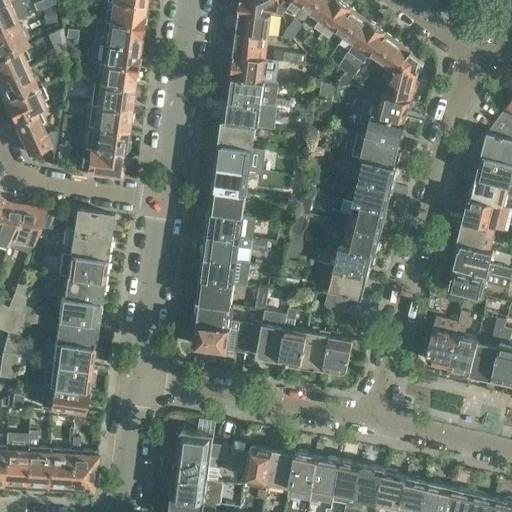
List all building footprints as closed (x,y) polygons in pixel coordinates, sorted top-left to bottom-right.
[(27,14),(20,0),(5,0),(0,2),(0,26),(18,19),(27,14)] [(111,0),(109,19),(142,24),(142,23),(145,21),(145,16),(143,13),(145,3),(127,0),(111,0)] [(240,0),(239,8),(262,11),(264,1),(265,0),(240,0)] [(289,5),(288,7),(296,12),(300,6),(309,13),(318,0),(292,0),(290,3),(289,5)] [(341,0),(318,0),(309,13),(318,20),(314,26),(322,31),(343,1),(341,0)] [(284,1),(280,6),(283,14),(288,7),(289,5),(284,1)] [(343,1),(322,31),(330,36),(334,31),(343,37),(360,14),(343,1)] [(283,14),(280,6),(273,5),(272,12),(283,14)] [(54,7),(43,8),(44,24),(56,22),(54,7)] [(240,13),(238,31),(269,35),(272,12),(262,11),(239,8),(239,12),(240,13)] [(360,14),(343,37),(352,44),(338,65),(345,70),(356,55),(377,26),(360,14)] [(292,16),(288,23),(297,30),(301,22),(292,16)] [(96,17),(94,37),(139,44),(140,37),(143,34),(144,29),(142,26),(142,24),(109,19),(96,17)] [(18,19),(0,26),(0,51),(0,53),(1,54),(2,54),(8,51),(8,52),(21,46),(29,42),(28,40),(27,38),(30,36),(24,24),(21,25),(18,19)] [(296,30),(287,24),(280,36),(291,38),(296,30)] [(63,26),(48,33),(57,53),(66,48),(64,35),(63,26)] [(377,26),(356,55),(345,70),(337,81),(347,84),(364,61),(368,55),(377,61),(394,38),(377,26)] [(79,28),(68,27),(67,35),(73,36),(78,36),(79,28)] [(238,31),(235,53),(266,57),(269,35),(238,31)] [(303,41),(311,47),(317,38),(309,33),(303,41)] [(72,56),(73,36),(67,35),(64,35),(66,48),(68,56),(72,56)] [(91,58),(103,60),(137,65),(140,63),(140,58),(138,54),(139,44),(94,37),(92,49),(91,58)] [(394,38),(377,61),(386,68),(382,74),(389,80),(391,78),(392,79),(412,52),(412,51),(394,38)] [(311,47),(318,53),(325,45),(317,39),(311,47)] [(1,54),(0,54),(0,78),(29,65),(21,46),(8,52),(8,51),(2,54),(1,54)] [(306,53),(275,49),(274,58),(280,59),(284,60),(305,63),(306,53)] [(66,50),(57,54),(61,65),(65,65),(66,55),(66,50)] [(382,92),(382,94),(410,101),(418,69),(417,69),(420,57),(412,52),(392,79),(396,82),(394,91),(385,87),(381,92),(382,92)] [(235,53),(232,75),(277,81),(280,59),(266,57),(235,53)] [(72,56),(68,56),(67,64),(65,75),(74,76),(77,57),(72,56)] [(89,79),(100,81),(134,86),(135,78),(138,76),(138,70),(136,67),(137,65),(103,60),(101,76),(89,74),(89,79)] [(29,65),(0,78),(0,88),(0,89),(0,94),(2,98),(5,98),(5,99),(5,100),(38,86),(29,65)] [(324,67),(316,66),(314,85),(321,86),(324,67)] [(62,81),(63,75),(54,79),(57,84),(62,81)] [(232,75),(229,97),(275,103),(277,95),(278,81),(277,81),(232,75)] [(74,79),(64,78),(63,86),(73,87),(74,79)] [(371,90),(381,92),(385,85),(374,78),(371,90)] [(336,83),(323,80),(321,86),(319,96),(332,100),(336,83)] [(99,81),(96,101),(131,107),(132,99),(135,98),(136,91),(133,88),(134,86),(100,81),(99,81)] [(38,86),(5,100),(6,102),(4,104),(7,110),(10,111),(14,119),(15,120),(47,105),(38,86)] [(364,109),(370,111),(372,111),(406,120),(410,101),(382,94),(373,91),(371,101),(356,97),(354,107),(364,109)] [(277,95),(275,103),(290,105),(291,97),(277,95)] [(223,117),(222,119),(259,124),(274,126),(278,104),(275,103),(229,97),(227,108),(224,107),(223,117)] [(511,98),(502,112),(511,119),(511,98)] [(96,101),(93,124),(127,129),(129,121),(132,118),(133,112),(130,109),(131,107),(96,101)] [(47,105),(15,120),(16,121),(14,124),(16,130),(19,130),(30,151),(32,150),(35,153),(40,150),(40,146),(46,144),(54,146),(55,136),(49,135),(37,111),(47,106),(47,105)] [(326,121),(328,112),(318,109),(315,118),(326,121)] [(364,109),(358,131),(359,132),(400,142),(406,120),(372,111),(370,111),(364,109)] [(73,112),(63,111),(62,118),(72,120),(73,112)] [(511,119),(502,112),(501,112),(488,130),(511,136),(511,119)] [(222,119),(219,142),(253,146),(256,125),(259,124),(222,119)] [(72,122),(62,120),(61,128),(71,129),(72,122)] [(326,125),(316,122),(313,133),(323,136),(326,125)] [(93,124),(90,145),(125,150),(127,148),(128,142),(126,139),(127,129),(93,124)] [(487,131),(482,153),(511,160),(511,136),(488,130),(487,131)] [(364,157),(397,164),(398,162),(400,153),(398,153),(400,142),(359,132),(354,153),(361,155),(361,156),(364,156),(364,157)] [(57,160),(56,165),(66,166),(69,144),(59,142),(57,160)] [(218,153),(216,164),(250,168),(254,169),(259,169),(260,158),(261,147),(253,146),(219,142),(218,153)] [(90,145),(86,169),(121,173),(121,172),(124,170),(125,163),(123,161),(124,151),(125,150),(90,145)] [(325,147),(315,145),(314,153),(324,153),(325,147)] [(511,160),(482,153),(477,174),(510,182),(511,183),(511,160)] [(397,167),(397,164),(364,157),(361,170),(339,164),(337,173),(341,174),(340,174),(392,186),(394,177),(397,175),(398,170),(397,167)] [(215,177),(213,186),(247,191),(250,168),(216,164),(216,167),(213,169),(212,173),(215,177)] [(340,174),(338,182),(357,187),(354,200),(387,208),(392,186),(340,174)] [(469,194),(468,196),(505,205),(507,193),(511,194),(511,183),(510,182),(477,174),(474,186),(472,185),(469,195),(469,194)] [(213,186),(210,209),(244,214),(247,191),(213,186)] [(303,194),(300,208),(307,209),(310,195),(303,194)] [(463,217),(496,225),(506,228),(511,208),(511,207),(505,205),(468,196),(463,217)] [(0,207),(0,239),(9,240),(23,203),(21,199),(14,198),(12,201),(6,199),(0,207)] [(341,211),(329,208),(327,217),(331,218),(381,231),(387,208),(354,200),(344,198),(341,211)] [(23,203),(9,240),(33,243),(43,213),(47,203),(46,203),(45,206),(36,204),(35,201),(28,200),(26,203),(23,203)] [(75,211),(73,230),(108,235),(110,226),(113,224),(114,218),(111,215),(112,212),(76,207),(75,211)] [(210,209),(207,231),(253,237),(256,216),(244,214),(210,209)] [(48,210),(42,227),(52,228),(54,215),(54,211),(48,210)] [(331,218),(326,216),(322,229),(345,234),(343,244),(340,243),(376,252),(377,251),(379,249),(381,244),(379,242),(381,231),(331,218)] [(463,217),(458,240),(491,248),(496,225),(463,217)] [(297,218),(294,231),(302,233),(305,220),(297,218)] [(70,252),(105,257),(107,248),(110,246),(111,240),(108,237),(108,235),(73,230),(64,228),(63,242),(56,242),(55,250),(70,252)] [(511,231),(501,229),(499,237),(510,240),(511,231)] [(204,253),(204,254),(238,259),(251,260),(253,248),(268,250),(270,239),(253,237),(207,231),(205,242),(203,245),(202,249),(204,253)] [(279,232),(278,240),(289,242),(290,234),(279,232)] [(457,253),(455,263),(488,271),(511,277),(511,271),(511,269),(489,263),(493,249),(491,248),(458,240),(457,244),(455,253),(457,253)] [(329,255),(327,264),(334,265),(367,274),(370,265),(373,265),(375,256),(376,256),(376,252),(340,243),(337,256),(329,255)] [(291,244),(288,255),(301,258),(303,247),(299,246),(297,245),(291,244)] [(493,260),(511,262),(511,251),(495,250),(493,260)] [(105,258),(105,257),(70,252),(67,274),(102,279),(104,270),(107,267),(108,261),(105,258)] [(201,272),(200,276),(234,281),(245,283),(249,260),(238,259),(204,254),(203,256),(200,258),(199,263),(202,266),(201,272)] [(43,260),(31,259),(30,267),(42,268),(43,260)] [(455,263),(449,286),(466,290),(482,293),(484,284),(485,281),(509,286),(511,277),(488,271),(455,263)] [(329,288),(338,291),(362,297),(362,296),(367,274),(334,265),(329,288)] [(102,280),(102,279),(67,274),(65,287),(52,286),(51,293),(61,294),(99,299),(101,292),(104,289),(105,283),(102,280)] [(200,277),(197,298),(231,302),(234,281),(200,276),(200,277)] [(433,283),(430,293),(464,300),(466,290),(449,286),(433,283)] [(16,284),(14,292),(26,296),(26,295),(29,288),(16,284)] [(268,287),(258,285),(254,304),(264,306),(268,287)] [(329,288),(324,305),(334,307),(338,291),(329,288)] [(338,291),(334,307),(375,317),(379,300),(362,296),(362,297),(338,291)] [(20,310),(26,296),(14,292),(9,306),(20,310)] [(61,294),(58,316),(96,322),(97,312),(100,310),(101,305),(99,301),(99,300),(99,299),(61,294)] [(26,296),(20,310),(24,312),(30,312),(35,298),(26,295),(26,296)] [(197,302),(196,312),(198,312),(197,321),(231,326),(231,327),(261,331),(263,321),(255,320),(254,322),(232,318),(234,304),(231,303),(231,302),(197,298),(196,302),(197,302)] [(7,305),(0,323),(0,327),(8,331),(17,309),(9,306),(7,305)] [(285,325),(279,358),(288,360),(288,361),(301,364),(308,328),(294,326),(297,307),(289,305),(288,311),(286,326),(285,325)] [(261,331),(258,347),(259,348),(258,352),(260,354),(263,355),(264,356),(279,358),(285,325),(286,326),(288,311),(265,307),(263,321),(261,331)] [(456,331),(448,365),(459,367),(458,370),(467,372),(469,373),(477,340),(478,337),(465,334),(470,310),(461,308),(458,323),(456,331)] [(8,331),(3,350),(18,353),(19,346),(22,322),(24,312),(20,310),(17,309),(8,331)] [(24,312),(22,322),(39,322),(40,314),(30,312),(24,312)] [(58,316),(55,338),(93,344),(93,341),(96,339),(97,333),(95,330),(96,322),(58,316)] [(477,340),(469,373),(491,378),(499,344),(501,339),(506,319),(497,317),(490,342),(478,340),(477,340)] [(436,318),(433,332),(428,352),(427,356),(429,360),(433,360),(433,361),(448,365),(456,331),(458,323),(436,318)] [(231,326),(197,321),(195,338),(196,338),(195,343),(197,345),(201,345),(201,346),(227,350),(228,350),(246,352),(247,345),(258,347),(261,331),(231,327),(231,326)] [(308,328),(301,364),(316,367),(317,365),(324,367),(330,333),(330,332),(321,331),(321,329),(319,327),(317,326),(314,325),(313,325),(311,326),(309,329),(308,328)] [(499,344),(491,378),(493,379),(511,383),(511,341),(510,341),(511,331),(511,326),(505,325),(501,339),(499,344)] [(330,333),(324,367),(340,370),(340,369),(344,370),(347,368),(347,364),(348,364),(353,338),(330,333)] [(55,338),(52,360),(90,366),(91,356),(94,354),(95,348),(93,345),(93,344),(55,338)] [(17,356),(34,358),(35,349),(19,346),(18,353),(17,356)] [(18,353),(3,350),(0,366),(0,374),(15,377),(16,363),(17,356),(18,353)] [(17,356),(16,363),(33,366),(34,358),(17,356)] [(52,360),(49,381),(49,383),(87,389),(87,385),(90,382),(91,378),(89,375),(90,366),(52,360)] [(42,399),(42,405),(50,405),(84,410),(85,400),(89,397),(89,392),(87,389),(49,383),(49,381),(44,381),(42,399)] [(22,405),(24,393),(13,392),(11,403),(22,405)] [(6,445),(3,482),(5,482),(7,485),(13,485),(15,483),(26,483),(28,447),(28,421),(19,421),(19,446),(6,445)] [(179,435),(177,450),(211,454),(217,456),(228,458),(230,448),(231,439),(213,437),(214,433),(187,429),(187,430),(183,429),(181,431),(180,435),(179,435)] [(28,433),(28,447),(26,483),(35,484),(37,486),(43,487),(45,484),(48,485),(49,448),(36,447),(36,432),(28,433)] [(73,438),(72,450),(70,486),(79,486),(81,489),(87,490),(90,487),(92,487),(97,452),(94,452),(94,448),(80,447),(81,438),(73,438)] [(245,474),(245,477),(267,481),(273,447),(257,444),(257,445),(253,444),(250,446),(249,450),(247,461),(245,474)] [(273,447),(267,481),(289,485),(295,449),(293,448),(293,449),(284,447),(283,449),(273,447)] [(49,448),(48,485),(49,485),(51,487),(57,488),(59,485),(70,486),(72,450),(49,448)] [(289,485),(287,495),(309,499),(310,496),(310,495),(311,487),(318,453),(296,449),(295,449),(289,485)] [(175,459),(173,472),(208,476),(218,478),(220,467),(216,466),(217,456),(211,454),(177,450),(176,459),(175,459)] [(310,495),(310,496),(331,501),(332,499),(333,491),(340,457),(320,453),(318,453),(311,487),(310,495)] [(333,491),(332,499),(346,501),(344,511),(352,511),(356,496),(363,462),(340,457),(333,491)] [(247,461),(228,458),(229,464),(241,473),(245,474),(247,461)] [(363,462),(356,496),(352,511),(361,511),(364,498),(377,501),(384,466),(363,462)] [(384,466),(377,501),(377,503),(398,508),(406,474),(397,472),(398,469),(388,467),(384,466)] [(172,488),(171,495),(205,499),(241,504),(242,495),(206,490),(208,476),(173,472),(171,488),(172,488)] [(406,474),(398,508),(400,508),(400,507),(419,511),(427,479),(406,474)] [(427,479),(419,511),(418,511),(443,511),(450,485),(440,482),(438,479),(434,479),(431,480),(427,479)] [(443,511),(466,511),(472,490),(450,485),(443,511)] [(490,511),(494,495),(472,490),(466,511),(490,511)] [(205,499),(171,495),(169,511),(202,511),(203,509),(218,511),(219,501),(205,499)] [(490,511),(511,511),(511,497),(508,496),(505,498),(494,495),(490,511)]
